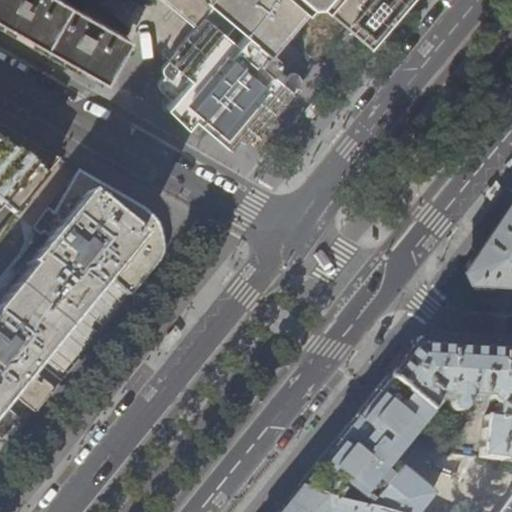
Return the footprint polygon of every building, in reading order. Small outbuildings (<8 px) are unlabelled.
[(63,0),(0,0),(0,20),(5,23),(49,49),(102,79),(109,67),(126,36),(63,0)] [(161,0),(194,27),(167,59),(177,68),(169,78),(166,77),(164,77),(161,78),(159,79),(158,81),(157,84),(158,87),(159,89),(169,98),(164,104),(173,112),(182,120),(195,120),(224,145),(229,145),(236,137),(239,139),(244,139),(251,131),(256,135),(259,131),(263,127),(299,84),(300,81),(300,79),(299,76),(298,74),(295,73),(293,72),(290,73),(287,74),(286,76),(273,65),(274,63),(275,61),(276,56),(276,54),(279,51),(280,49),(280,47),(279,45),(277,43),(276,42),(273,42),(271,43),(269,44),(260,36),(256,42),(255,41),(254,38),(252,35),(249,34),(246,34),(243,35),(241,36),(235,43),(225,35),(254,0),(262,0),(262,1),(273,10),(282,0),(288,4),(291,0),(315,0),(318,2),(319,0),(326,0),(333,6),(337,0),(358,0),(366,6),(370,0),(161,0)] [(0,203),(12,216),(60,159),(19,135),(0,124),(0,203)] [(32,369),(107,277),(129,295),(164,253),(167,248),(169,242),(168,234),(168,232),(167,229),(163,222),(159,218),(144,207),(78,169),(54,213),(47,209),(31,229),(40,236),(42,233),(48,238),(26,265),(29,267),(0,301),(0,407),(1,407),(10,395),(32,369)] [(511,214),(509,219),(500,232),(492,243),(480,262),(472,273),(478,286),(511,288),(511,214)] [(172,346),(174,345),(180,338),(182,336),(183,334),(182,332),(181,330),(178,325),(177,325),(176,325),(175,327),(173,330),(166,339),(164,341),(164,343),(165,344),(169,350),(170,350),(172,346)] [(511,348),(491,347),(435,344),(424,343),(420,343),(415,345),(411,347),(387,376),(430,411),(435,406),(435,400),(449,401),(448,405),(447,409),(447,411),(449,414),(452,416),(455,417),(459,416),(461,414),(462,412),(463,409),(463,407),(461,402),(467,402),(467,407),(477,407),(477,403),(487,403),(493,409),(492,421),(482,420),(480,462),(511,462),(511,348)] [(33,414),(54,387),(32,369),(10,395),(33,414)] [(389,460),(430,411),(387,376),(364,404),(296,487),(326,497),(382,511),(416,511),(431,494),(389,460)] [(0,431),(12,416),(1,407),(0,407),(0,431)] [(382,511),(326,497),(296,487),(290,494),(275,511),(382,511)] [(511,511),(511,492),(499,511),(511,511)]
